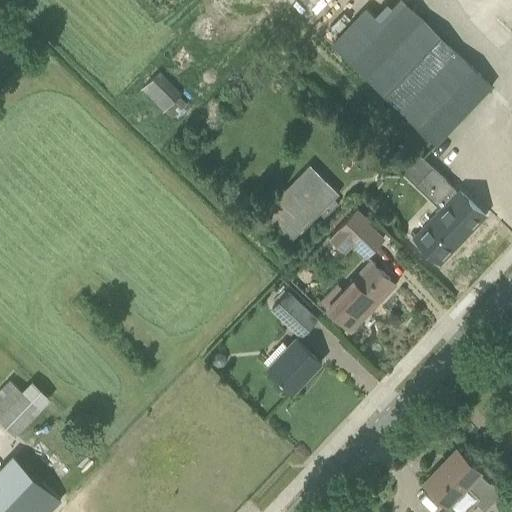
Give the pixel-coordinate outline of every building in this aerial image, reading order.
[(398,0),(380,20),(367,8),(332,44),(436,143),(492,85),(402,0),(398,0)] [(161,70),(143,88),(165,111),(184,94),(161,70)] [(415,237),(425,246),(440,260),(484,214),(459,191),(459,192),(445,178),(446,178),(422,155),(405,173),(437,203),(440,200),(445,205),(415,237)] [(339,193),(311,163),(263,211),(292,239),(319,211),(324,217),(339,202),(335,197),(339,193)] [(384,237),(369,223),(371,220),(356,207),(329,234),(344,249),(352,241),(367,254),(384,237)] [(325,305),(336,315),(350,329),(395,282),(370,258),(325,305)] [(317,319),(287,291),(271,308),(301,336),(317,319)] [(268,367),(278,377),(292,390),(320,361),(296,338),(268,367)] [(0,421),(15,435),(40,408),(9,378),(0,388),(0,421)] [(424,483),(438,497),(454,511),(463,511),(475,499),(484,508),(501,491),(491,481),(490,483),(479,472),(480,470),(457,448),(424,483)] [(0,511),(48,511),(61,498),(13,453),(0,466),(0,511)]
